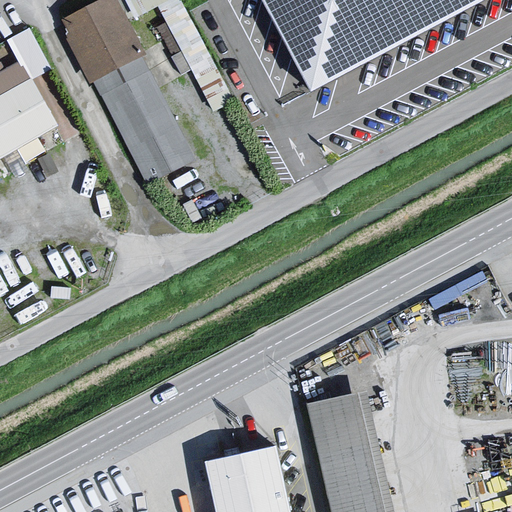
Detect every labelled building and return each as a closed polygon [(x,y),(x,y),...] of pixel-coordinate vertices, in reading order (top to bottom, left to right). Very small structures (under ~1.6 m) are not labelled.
[(117,0),(105,0),(60,19),(151,188),(199,164),(117,0)] [(263,0),(313,94),(489,0),(263,0)] [(0,158),(57,127),(24,67),(0,80),(0,158)] [(391,511),(366,396),(307,408),(330,511),(391,511)] [(289,511),(275,449),(207,465),(218,511),(289,511)] [(511,470),(473,481),(481,511),(494,511),(511,507),(511,470)]
